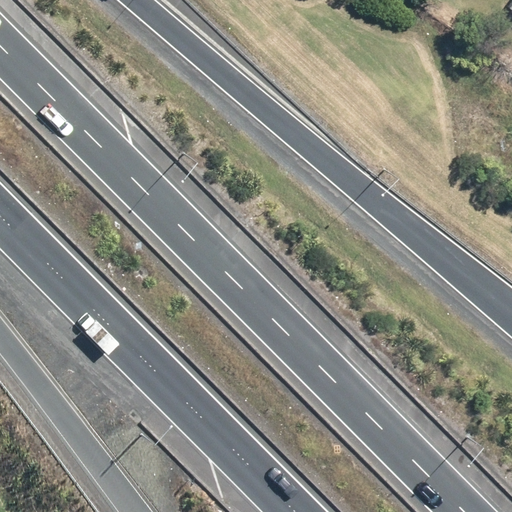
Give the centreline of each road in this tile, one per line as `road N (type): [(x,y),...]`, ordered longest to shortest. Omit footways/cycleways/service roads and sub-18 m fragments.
road 1 (motorway): [(0,58),(461,511)]
road 2 (motorway): [(128,0),(511,309)]
road 3 (motorway): [(285,511),(0,228)]
road 4 (motorway): [(134,511),(0,340)]
